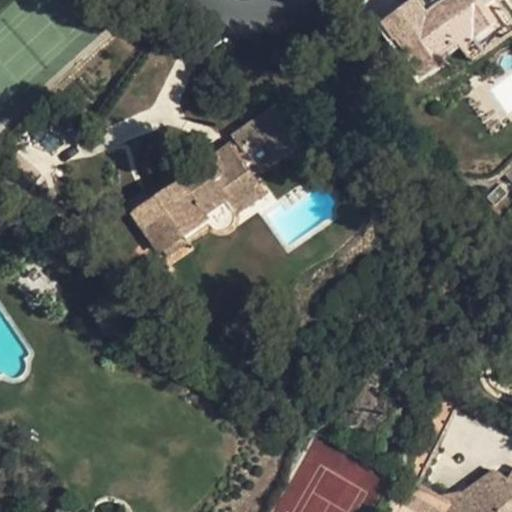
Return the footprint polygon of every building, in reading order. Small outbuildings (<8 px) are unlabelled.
[(509,15),(497,0),(442,0),(426,11),(418,0),(411,0),(381,22),(421,77),(439,65),(435,58),(457,43),(469,34),(473,41),(509,15)] [(511,35),(511,19),(509,15),(473,41),(482,54),(483,56),(511,35)] [(469,34),(457,43),(470,62),(482,54),(473,41),(469,34)] [(244,160),(231,142),(212,156),(224,174),(244,160)] [(212,156),(208,150),(161,183),(226,231),(229,230),(232,227),(234,222),(235,219),(235,214),(266,193),(244,160),(224,174),(212,156)] [(226,231),(161,183),(127,208),(158,253),(162,250),(183,235),(189,243),(212,227),(217,231),(220,232),(225,231),(226,231)] [(0,226),(15,211),(0,196),(0,226)] [(162,250),(167,258),(189,243),(183,235),(162,250)] [(418,436),(438,446),(457,408),(431,395),(418,436)] [(413,482),(419,484),(438,446),(418,436),(405,478),(413,482)] [(508,479),(493,470),(450,501),(419,484),(413,482),(398,511),(511,511),(511,471),(511,472),(508,479)]
